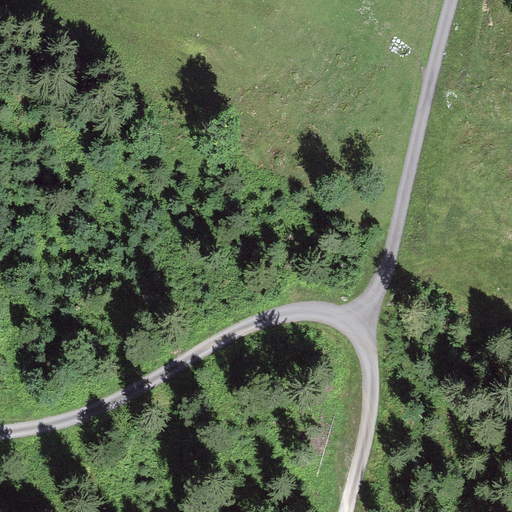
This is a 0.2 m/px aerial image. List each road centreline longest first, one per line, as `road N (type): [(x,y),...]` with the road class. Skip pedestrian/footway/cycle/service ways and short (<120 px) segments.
road 1 (track): [(0,434),(110,407),(193,352),(279,317),(324,312),(364,330),(451,0)]
road 2 (track): [(364,330),(364,428),(345,511)]
